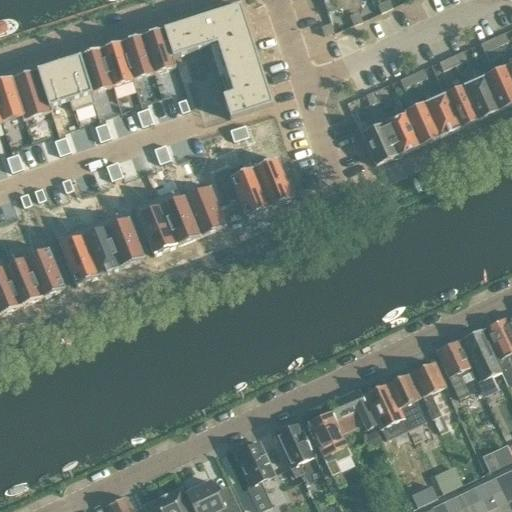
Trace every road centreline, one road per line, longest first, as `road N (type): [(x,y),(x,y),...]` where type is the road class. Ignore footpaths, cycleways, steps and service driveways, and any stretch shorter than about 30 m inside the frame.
road 1 (tertiary): [(52,511),(511,298)]
road 2 (residential): [(340,196),(0,347)]
road 3 (residential): [(303,82),(502,0)]
road 4 (residential): [(0,60),(198,0)]
road 5 (residential): [(195,120),(0,188)]
